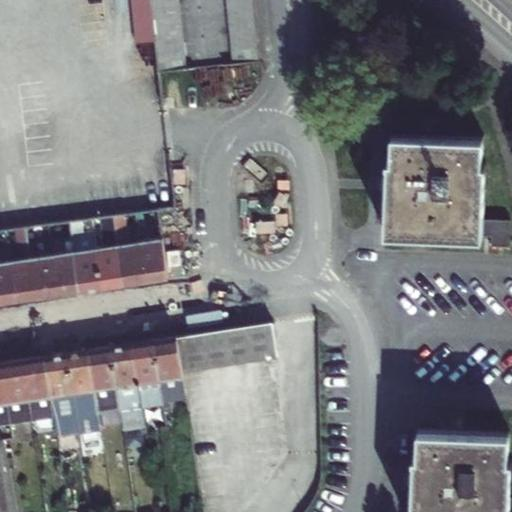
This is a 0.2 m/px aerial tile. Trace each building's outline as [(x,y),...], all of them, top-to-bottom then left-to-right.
[(254,0),(224,0),(225,11),(255,7),(254,0)] [(178,15),(177,2),(151,5),(153,18),(178,15)] [(255,7),(225,11),(227,24),(256,21),(255,7)] [(178,15),(153,18),(154,30),(180,28),(178,15)] [(256,21),(227,24),(228,37),(257,34),(256,21)] [(180,28),(154,30),(156,43),(181,40),(180,28)] [(257,34),(228,37),(229,49),(259,46),(257,34)] [(158,57),(183,54),(181,40),(156,43),(158,57)] [(259,46),(229,49),(231,64),(260,61),(259,46)] [(160,72),(184,69),(183,54),(158,57),(160,72)] [(391,132),(390,158),(387,158),(384,231),(490,235),(490,245),(507,246),(509,220),(491,219),(482,219),(484,162),(482,161),(483,136),(391,132)] [(113,216),(123,283),(145,280),(139,240),(129,242),(124,214),(113,216)] [(95,247),(101,287),(123,283),(113,216),(102,218),(106,246),(95,247)] [(70,226),(79,291),(101,287),(95,247),(84,249),(80,225),(70,226)] [(59,228),(62,252),(52,254),(57,293),(79,291),(70,226),(59,228)] [(8,260),(13,300),(35,297),(26,233),(25,227),(14,229),(18,259),(8,260)] [(39,255),(36,232),(26,233),(35,297),(57,293),(52,254),(39,255)] [(139,240),(145,280),(168,277),(162,237),(139,240)] [(0,302),(13,300),(8,260),(0,261),(0,302)] [(270,319),(175,334),(180,369),(276,355),(270,319)] [(159,379),(162,400),(184,397),(180,369),(175,334),(153,337),(159,379)] [(151,404),(163,403),(162,400),(159,379),(153,337),(131,341),(141,406),(151,404)] [(131,341),(109,343),(116,385),(119,409),(123,429),(144,425),(141,406),(131,341)] [(108,410),(105,386),(116,385),(109,343),(87,347),(97,412),(108,410)] [(83,390),(86,414),(97,412),(87,347),(66,351),(72,392),(83,390)] [(72,392),(66,351),(44,354),(54,419),(55,428),(66,426),(62,393),(72,392)] [(23,357),(33,422),(54,419),(44,354),(23,357)] [(33,422),(23,357),(1,360),(9,425),(33,422)] [(0,426),(9,425),(1,360),(0,360),(0,426)] [(105,386),(108,410),(119,409),(116,385),(105,386)] [(412,470),(410,511),(505,511),(508,458),(506,457),(508,432),(462,429),(417,428),(416,454),(413,454),(412,470)] [(0,511),(18,511),(5,439),(0,439),(0,511)]
